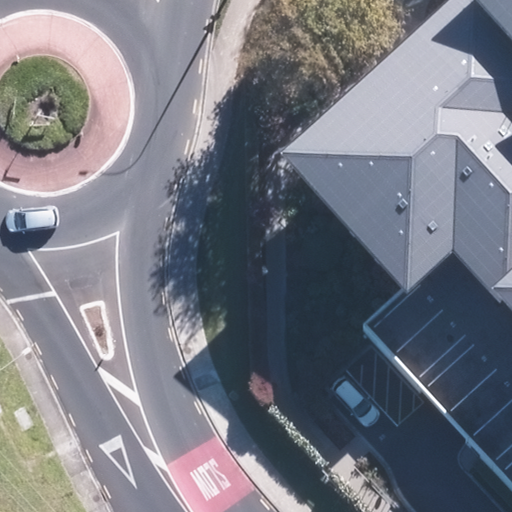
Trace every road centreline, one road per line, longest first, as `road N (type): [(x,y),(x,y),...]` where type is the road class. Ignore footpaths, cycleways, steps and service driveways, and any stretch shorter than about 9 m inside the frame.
road 1 (tertiary): [(146,215),(158,463)]
road 2 (tertiary): [(158,463),(0,273)]
road 3 (secondary): [(154,27),(175,62),(185,102),(170,181),(146,215)]
road 4 (secondary): [(146,215),(97,249),(38,260),(0,251)]
